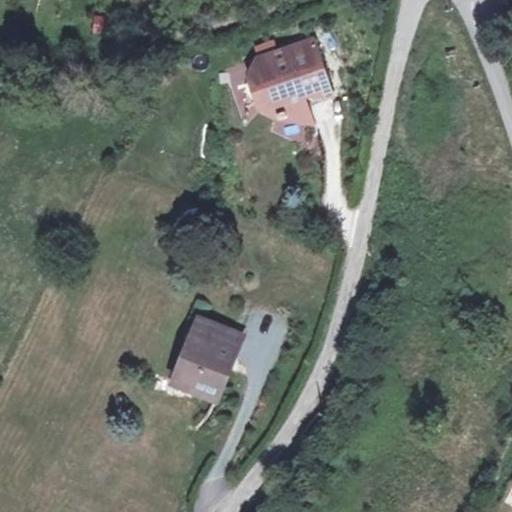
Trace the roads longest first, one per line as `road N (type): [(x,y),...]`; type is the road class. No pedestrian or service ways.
road 1 (residential): [(416,0),(379,132),(347,311),(300,410),(218,511)]
road 2 (residential): [(470,0),(511,124)]
